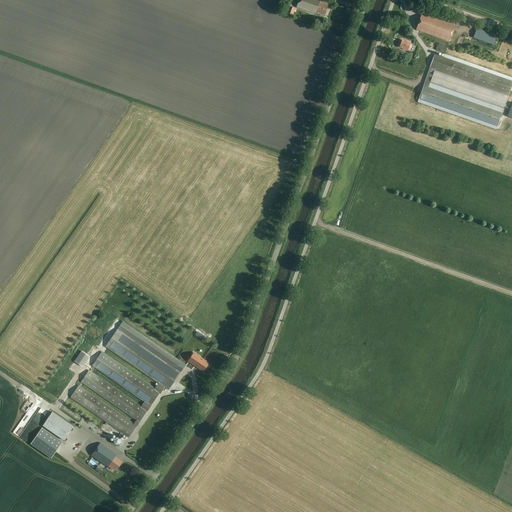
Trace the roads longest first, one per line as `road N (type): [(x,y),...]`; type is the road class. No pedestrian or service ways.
road 1 (tertiary): [(129,511),(246,336),(367,0)]
road 2 (unclassified): [(161,511),(267,356),(393,0)]
road 3 (track): [(313,225),(511,296)]
